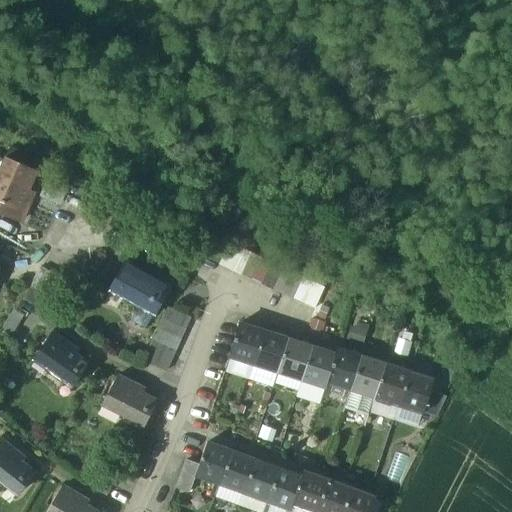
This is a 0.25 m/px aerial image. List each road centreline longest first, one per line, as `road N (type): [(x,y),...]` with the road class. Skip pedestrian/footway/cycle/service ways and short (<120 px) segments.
road 1 (track): [(0,122),(348,281),(511,294)]
road 2 (residential): [(140,511),(163,468),(225,284)]
